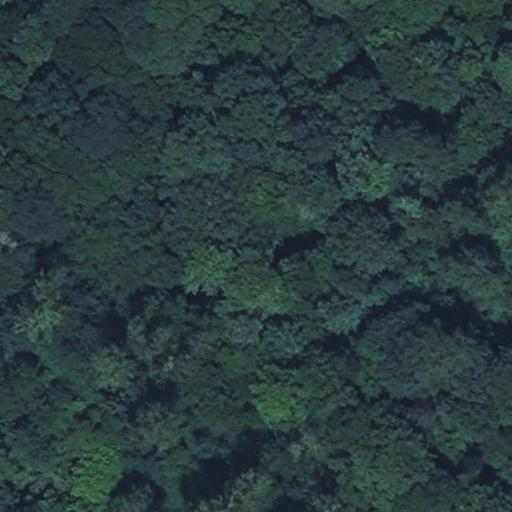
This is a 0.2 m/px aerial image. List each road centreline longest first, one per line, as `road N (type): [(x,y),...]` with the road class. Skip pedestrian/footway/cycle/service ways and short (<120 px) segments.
road 1 (track): [(410,511),(241,341),(144,183),(292,0)]
road 2 (track): [(0,161),(48,106),(144,183)]
